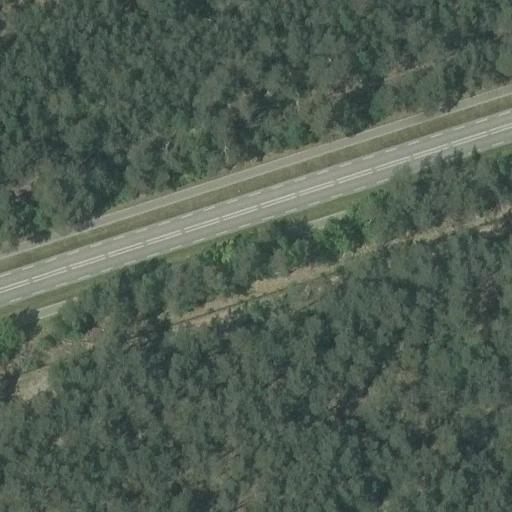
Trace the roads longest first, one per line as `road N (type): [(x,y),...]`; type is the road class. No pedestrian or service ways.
road 1 (track): [(511,228),(0,394)]
road 2 (primary): [(0,291),(511,125)]
